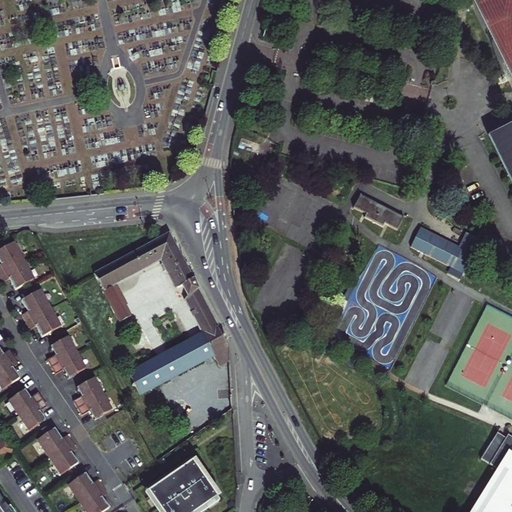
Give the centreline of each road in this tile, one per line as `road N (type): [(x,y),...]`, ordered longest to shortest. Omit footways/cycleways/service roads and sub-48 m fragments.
road 1 (residential): [(127,501),(0,308)]
road 2 (tertiary): [(321,465),(237,306)]
road 3 (tertiary): [(33,220),(169,216),(194,246)]
road 4 (tertiary): [(191,201),(26,216)]
road 5 (tertiary): [(33,220),(191,201)]
road 6 (tertiary): [(237,306),(217,150)]
road 7 (tertiary): [(242,346),(310,472)]
road 8 (residential): [(242,346),(250,479)]
